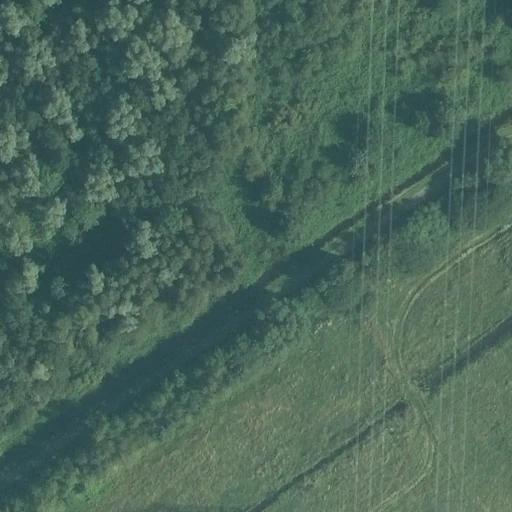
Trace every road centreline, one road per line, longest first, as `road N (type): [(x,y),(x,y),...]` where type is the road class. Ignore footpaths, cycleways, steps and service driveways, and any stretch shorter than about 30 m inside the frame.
road 1 (track): [(419,402),(369,330),(371,305),(511,199)]
road 2 (track): [(419,402),(484,511)]
